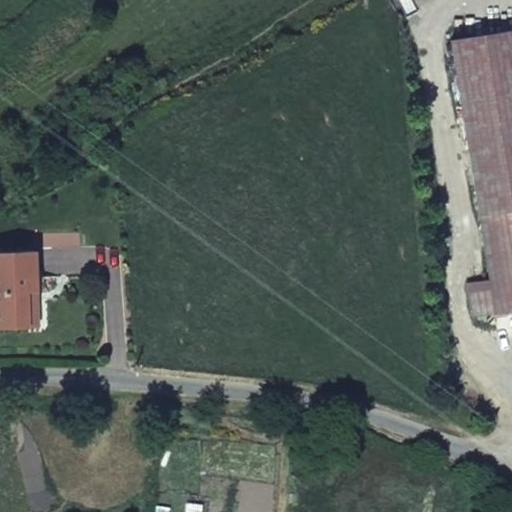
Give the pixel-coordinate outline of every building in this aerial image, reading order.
[(479,213),(511,207),(511,31),(451,41),(479,213)] [(492,290),(470,293),(474,318),(511,312),(511,207),(479,213),(491,281),(492,290)] [(34,289),(33,252),(0,252),(0,326),(27,326),(27,290),(34,289)] [(468,284),(470,293),(492,290),(491,281),(468,284)] [(35,325),(34,289),(27,290),(27,326),(35,325)]
